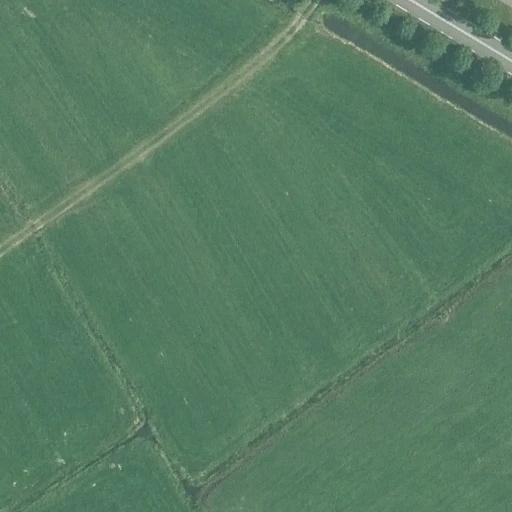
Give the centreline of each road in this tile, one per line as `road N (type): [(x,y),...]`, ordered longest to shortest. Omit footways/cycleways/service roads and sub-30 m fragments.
road 1 (track): [(317,0),(0,251)]
road 2 (secondary): [(511,63),(406,0)]
